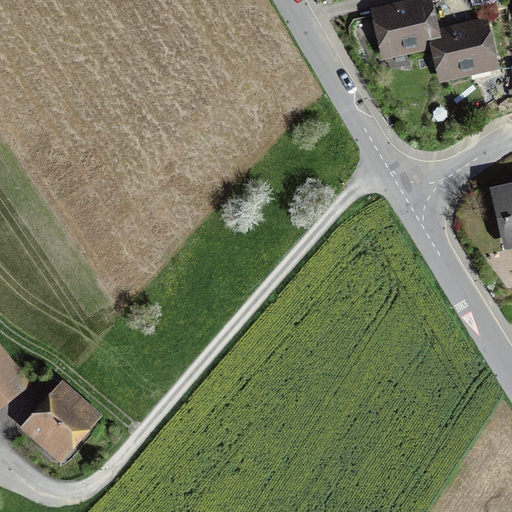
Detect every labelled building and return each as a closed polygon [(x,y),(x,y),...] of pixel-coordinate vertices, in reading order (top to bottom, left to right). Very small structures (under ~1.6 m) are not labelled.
[(383,55),(432,43),(442,35),(433,0),(431,0),(373,14),(383,55)] [(490,23),(442,35),(432,43),(441,90),(503,75),(490,23)] [(511,190),(494,195),(507,253),(511,251),(511,190)] [(0,406),(29,380),(0,342),(0,406)] [(50,393),(20,426),(61,461),(103,413),(63,378),(60,382),(55,377),(45,389),(50,393)]
